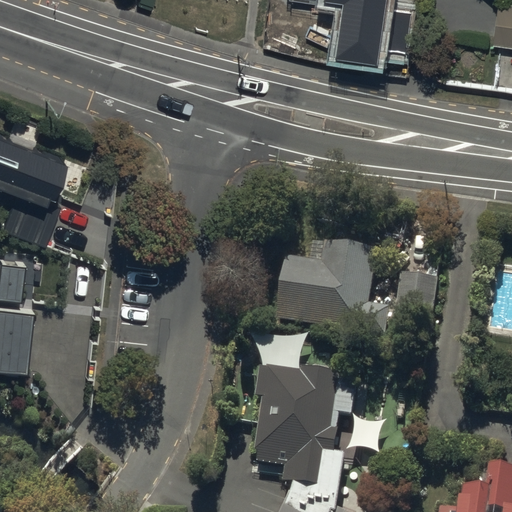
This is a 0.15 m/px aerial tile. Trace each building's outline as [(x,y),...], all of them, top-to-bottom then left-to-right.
[(511,2),(499,1),(493,42),(511,44),(511,2)] [(64,161),(0,135),(0,187),(15,193),(1,227),(44,244),(61,202),(50,197),(64,161)] [(324,267),(287,263),(279,323),(385,337),(388,312),(369,310),(376,253),(326,247),(324,267)] [(26,260),(0,257),(0,369),(26,372),(33,312),(0,308),(0,299),(21,302),(26,260)] [(439,282),(401,279),(398,312),(436,315),(439,282)] [(93,295),(77,293),(67,371),(83,373),(93,295)] [(303,378),(261,372),(257,401),(264,402),(256,455),(260,456),(259,466),(285,470),(283,485),(296,487),(285,511),(337,511),(345,459),(336,458),(340,434),(333,433),(340,379),(304,374),(303,378)] [(511,511),(511,478),(490,475),(487,496),(464,493),(463,506),(458,505),(456,511),(445,511),(440,511),(439,511),(511,511)]
